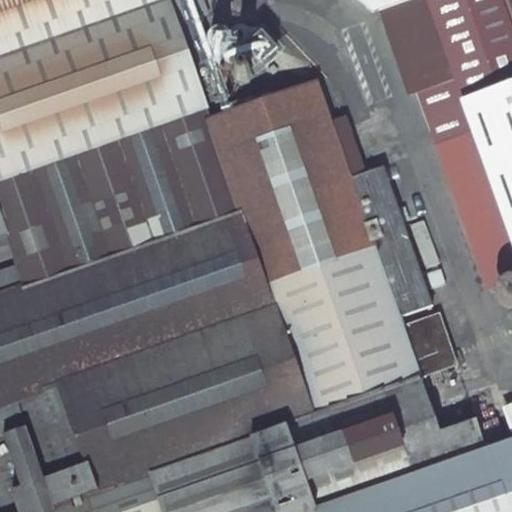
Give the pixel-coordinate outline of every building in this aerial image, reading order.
[(0,0),(0,180),(205,110),(192,73),(206,68),(198,44),(190,47),(181,24),(203,16),(197,0),(0,0)] [(511,0),(357,0),(372,12),(380,10),(413,0),(426,0),(454,79),(469,124),(476,143),(511,248),(511,0)] [(413,0),(380,10),(409,93),(454,79),(426,0),(413,0)] [(247,72),(245,69),(244,68),(239,67),(235,68),(233,70),(231,75),(231,77),(233,81),(236,84),(239,84),(243,83),(245,82),(248,78),(248,76),(247,72)] [(160,211),(33,255),(42,283),(27,288),(23,289),(14,262),(0,267),(0,436),(0,437),(22,430),(13,404),(55,389),(92,493),(50,507),(35,511),(511,511),(511,442),(482,453),(472,423),(495,415),(487,391),(427,410),(418,382),(452,371),(433,319),(398,331),(395,323),(430,310),(381,172),(367,176),(370,183),(349,191),(345,179),(327,126),(313,87),(209,122),(220,155),(241,213),(169,238),(160,211)] [(0,233),(6,231),(220,155),(209,122),(205,110),(0,180),(0,233)] [(360,174),(341,122),(327,126),(345,179),(360,174)] [(511,248),(476,143),(469,124),(434,136),(489,293),(509,287),(511,286),(511,248)] [(241,213),(220,155),(6,231),(27,288),(42,283),(33,255),(160,211),(169,238),(241,213)] [(511,286),(509,287),(505,289),(503,292),(501,297),(502,300),(504,305),(510,308),(511,308),(511,286)] [(22,430),(50,507),(92,493),(55,389),(13,404),(22,430)] [(481,439),(483,441),(484,442),(489,443),(493,443),(496,442),(500,437),(501,433),(500,427),(498,423),(495,421),(492,420),(486,421),(482,423),(479,427),(478,434),(481,439)] [(35,511),(50,507),(22,430),(0,437),(19,490),(11,493),(16,507),(24,511),(35,511)]
